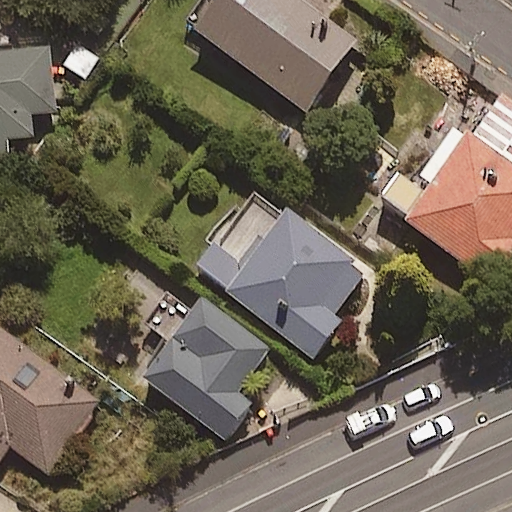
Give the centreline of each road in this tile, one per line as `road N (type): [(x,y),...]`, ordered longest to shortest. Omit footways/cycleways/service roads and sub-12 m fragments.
road 1 (secondary): [(269,511),(511,398)]
road 2 (secondary): [(511,453),(386,511)]
